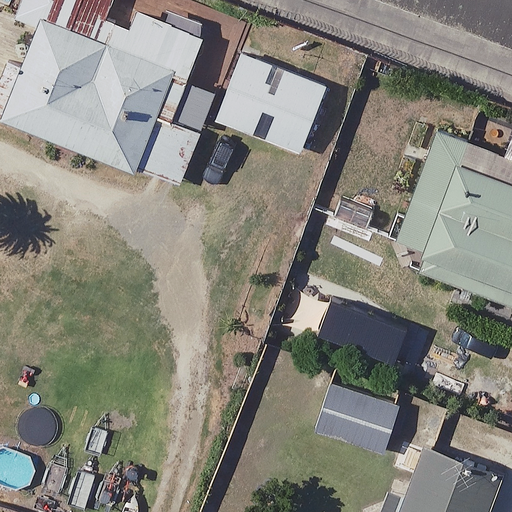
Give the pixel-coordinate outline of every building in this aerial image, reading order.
[(176,0),(173,9),(149,0),(23,0),(19,12),(41,20),(27,55),(13,50),(0,83),(0,110),(184,181),(204,127),(173,115),(217,0),(176,0)] [(511,0),(232,0),(511,96),(511,0)] [(330,78),(246,49),(221,123),(304,152),(330,78)] [(475,137),(439,123),(397,233),(427,244),(420,263),(511,298),(511,174),(467,157),(475,137)] [(400,403),(335,380),(319,426),(385,448),(400,403)] [(488,511),(502,475),(427,448),(403,511),(488,511)]
